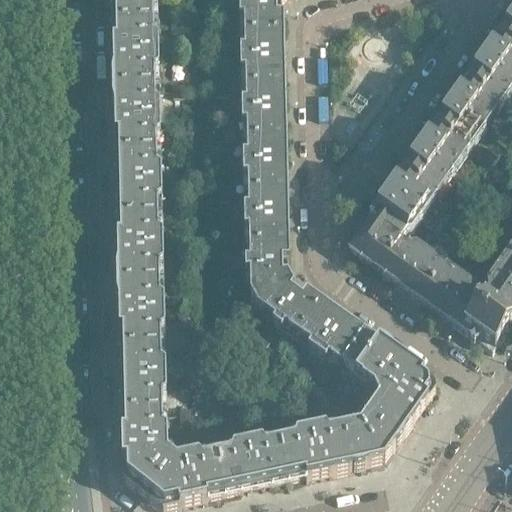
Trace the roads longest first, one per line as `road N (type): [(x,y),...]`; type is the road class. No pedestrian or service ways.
road 1 (secondary): [(78,511),(69,0)]
road 2 (residential): [(315,251),(312,37),(331,15),(387,0)]
road 3 (residential): [(315,251),(478,19)]
road 4 (residential): [(511,405),(331,284),(315,251)]
